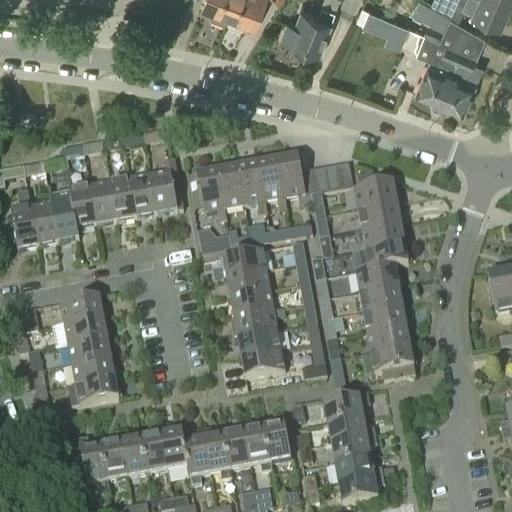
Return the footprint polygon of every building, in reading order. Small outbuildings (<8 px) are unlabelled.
[(205,0),(201,10),(211,14),(210,16),(211,19),(223,24),(226,23),(227,20),(234,0),(205,0)] [(228,20),(227,23),(228,26),(240,30),(243,29),(244,26),(253,30),(264,0),(234,0),(227,20),(228,20)] [(431,0),(429,5),(457,22),(462,10),(469,14),(470,13),(500,26),(511,0),(479,0),(480,0),(479,0),(431,0)] [(418,1),(411,15),(444,32),(440,43),(425,36),(416,56),(429,62),(414,96),(439,106),(471,32),(418,1)] [(287,25),(280,41),(319,56),(331,24),(330,24),(335,12),(321,7),(317,19),(300,13),(295,28),(287,25)] [(394,22),(369,11),(362,26),(387,37),(394,22)] [(471,32),(439,106),(463,117),(482,69),(474,65),(484,40),(471,32)] [(33,113),(9,116),(11,126),(34,123),(33,113)] [(163,134),(142,138),(144,148),(164,144),(163,134)] [(142,138),(122,142),(125,161),(139,158),(137,149),(144,148),(142,138)] [(122,142),(102,145),(104,155),(119,152),(121,162),(125,161),(122,142)] [(102,145),(81,149),(83,159),(104,155),(102,145)] [(81,149),(62,153),(64,163),(83,159),(81,149)] [(298,160),(277,164),(284,203),(297,201),(299,211),(313,208),(311,198),(305,199),(300,176),(298,160)] [(64,163),(44,166),(45,176),(65,172),(64,163)] [(165,176),(149,179),(156,219),(181,214),(172,163),(163,165),(165,176)] [(277,164),(257,167),(264,207),(277,204),(279,214),(286,212),(284,203),(277,164)] [(44,166),(23,170),(25,180),(45,176),(44,166)] [(257,167),(237,171),(244,210),(257,208),(258,217),(266,216),(264,207),(257,167)] [(348,167),(336,170),(340,193),(353,191),(348,167)] [(23,170),(2,174),(4,184),(25,180),(23,170)] [(336,170),(325,172),(329,195),(340,193),(336,170)] [(237,171),(217,175),(224,214),(244,210),(237,171)] [(325,172),(313,174),(317,197),(321,196),(329,195),(325,172)] [(313,174),(300,176),(305,199),(311,198),(317,197),(313,174)] [(217,175),(188,180),(192,206),(201,204),(203,218),(217,215),(218,225),(226,223),(224,214),(217,175)] [(359,193),(354,193),(358,214),(397,207),(393,186),(374,190),(372,178),(356,180),(359,193)] [(149,179),(129,183),(136,223),(156,219),(149,179)] [(129,183),(109,187),(116,226),(136,223),(129,183)] [(109,187),(89,190),(96,230),(116,226),(109,187)] [(89,190),(68,194),(69,196),(70,204),(71,204),(76,234),(77,234),(96,230),(89,190)] [(19,214),(10,216),(17,255),(38,251),(31,212),(28,194),(16,196),(19,214)] [(57,197),(49,198),(51,208),(59,247),(79,243),(77,234),(76,234),(71,204),(70,204),(69,196),(58,198),(57,197)] [(317,197),(311,198),(313,208),(315,222),(325,220),(321,196),(317,197)] [(397,207),(358,214),(361,234),(401,227),(397,207)] [(51,208),(31,212),(38,251),(59,247),(51,208)] [(325,220),(315,222),(319,242),(329,240),(325,220)] [(364,247),(353,249),(354,256),(365,254),(404,247),(401,227),(361,234),(364,247)] [(310,229),(290,233),(291,243),(312,239),(310,229)] [(290,233),(269,237),(271,247),(291,243),(290,233)] [(269,237),(249,240),(251,250),(271,247),(269,237)] [(249,240),(229,244),(231,254),(251,250),(249,240)] [(329,240),(319,242),(322,262),(333,260),(329,240)] [(229,244),(199,249),(201,259),(231,254),(229,244)] [(302,247),(292,249),(296,269),(306,268),(302,247)] [(404,247),(365,254),(369,273),(369,274),(395,269),(395,270),(408,268),(404,247)] [(262,254),(222,261),(226,282),(265,275),(262,254)] [(321,262),(311,264),(315,284),(325,282),(321,262)] [(306,268),(296,269),(300,290),(310,288),(306,268)] [(369,273),(355,276),(359,297),(398,290),(395,270),(395,269),(369,274),(369,273)] [(511,297),(508,274),(487,277),(494,317),(511,313),(511,297)] [(265,275),(226,282),(230,302),(269,295),(265,275)] [(325,282),(315,284),(319,304),(328,302),(325,282)] [(310,288),(300,290),(303,310),(313,308),(310,288)] [(398,290),(359,297),(363,317),(402,310),(398,290)] [(269,295),(230,302),(234,322),(273,315),(269,295)] [(99,301),(60,309),(64,329),(103,322),(99,301)] [(328,302),(319,304),(322,324),(332,322),(328,302)] [(313,308),(303,310),(307,330),(317,328),(313,308)] [(402,310),(363,317),(366,337),(406,330),(402,310)] [(34,313),(20,316),(24,337),(25,336),(38,334),(34,313)] [(235,328),(231,328),(233,340),(237,340),(237,342),(276,335),(273,315),(234,322),(235,328)] [(64,329),(51,332),(55,352),(67,349),(107,342),(103,322),(64,329)] [(332,322),(322,324),(326,344),(336,342),(332,322)] [(317,328),(307,330),(311,350),(321,348),(317,328)] [(406,330),(366,337),(370,357),(409,350),(406,330)] [(276,335),(237,342),(241,363),(280,356),(276,335)] [(24,337),(13,339),(19,358),(28,357),(29,356),(25,336),(24,337)] [(511,337),(498,340),(500,350),(511,347),(511,337)] [(107,342),(67,349),(71,369),(111,362),(107,342)] [(336,342),(326,344),(330,365),(339,363),(336,342)] [(321,348),(311,350),(315,370),(324,369),(321,348)] [(409,350),(370,357),(374,378),(381,377),(383,385),(414,379),(409,350)] [(38,355),(29,356),(28,357),(32,377),(42,375),(38,355)] [(280,356),(241,363),(245,383),(284,376),(280,356)] [(111,362),(71,369),(75,389),(114,382),(111,362)] [(339,363),(330,365),(333,385),(343,384),(339,363)] [(324,369),(315,370),(301,373),(304,384),(327,380),(324,369)] [(42,375),(32,377),(36,397),(46,395),(42,375)] [(114,382),(75,389),(79,410),(118,403),(114,382)] [(46,395),(36,397),(39,417),(49,416),(46,395)] [(367,399),(323,408),(327,428),(362,421),(360,410),(369,408),(367,399)] [(302,411),(291,413),(294,427),(304,425),(302,411)] [(511,411),(505,413),(508,425),(498,426),(500,435),(511,433),(511,411)] [(275,429),(263,431),(270,466),(290,462),(282,418),(273,420),(275,429)] [(362,421),(327,428),(330,448),(375,440),(373,431),(364,433),(362,421)] [(250,424),(242,426),(250,470),(259,468),(260,477),(272,475),(270,466),(263,431),(252,433),(250,424)] [(234,437),(223,439),(230,474),(250,470),(242,426),(233,428),(234,437)] [(167,428),(159,430),(167,474),(187,470),(183,446),(181,435),(169,437),(167,428)] [(152,440),(140,442),(147,478),(167,474),(159,430),(150,431),(152,440)] [(210,432),(201,434),(210,478),(220,476),(221,484),(232,482),(230,474),(223,439),(212,441),(210,432)] [(511,433),(500,435),(502,444),(511,442),(511,447),(511,433)] [(194,444),(183,446),(187,470),(189,482),(191,490),(201,488),(200,480),(210,478),(201,434),(192,435),(194,444)] [(127,436),(118,437),(127,482),(147,478),(140,442),(129,445),(127,436)] [(111,448),(100,450),(107,486),(127,482),(118,437),(110,439),(111,448)] [(307,439),(296,441),(299,454),(309,452),(307,439)] [(375,440),(330,448),(334,468),(370,461),(368,450),(377,449),(375,440)] [(87,443),(64,447),(69,469),(82,467),(86,490),(97,487),(100,501),(110,499),(107,486),(100,450),(89,452),(87,443)] [(309,452),(299,454),(303,474),(313,472),(309,452)] [(370,461),(334,468),(338,488),(382,480),(381,471),(372,473),(370,461)] [(314,478),(304,481),(306,494),(317,492),(314,478)] [(382,480),(338,488),(342,509),(377,502),(375,490),(384,489),(382,480)] [(317,492),(306,494),(309,508),(320,506),(317,492)] [(297,496),(283,499),(285,509),(299,506),(297,496)] [(186,500),(181,501),(173,502),(174,511),(176,511),(188,510),(186,500)] [(270,501),(256,504),(258,511),(269,511),(272,511),(270,501)] [(174,511),(173,502),(159,505),(160,511),(174,511)]
